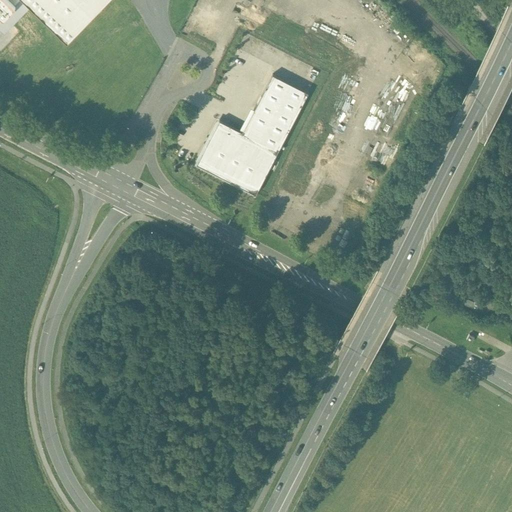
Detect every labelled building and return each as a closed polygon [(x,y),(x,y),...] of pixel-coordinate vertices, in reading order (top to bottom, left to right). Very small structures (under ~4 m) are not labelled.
[(106,0),(0,0),(0,23),(23,0),(39,0),(73,34),(106,0)] [(370,0),(302,0),(373,69),(406,36),(370,0)] [(243,131),(278,149),(308,92),(273,73),(243,131)] [(354,234),(411,123),(374,104),(317,215),(354,234)] [(220,119),(197,163),(256,193),(278,149),(243,131),(220,119)]
